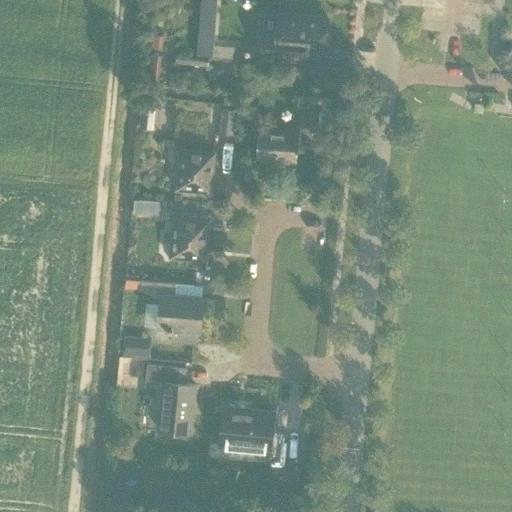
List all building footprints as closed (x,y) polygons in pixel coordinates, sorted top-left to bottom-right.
[(411,0),(412,10),(423,10),(423,0),(411,0)] [(327,18),(276,14),(275,32),(262,31),(260,56),(298,59),(299,47),(324,50),(327,18)] [(237,60),(253,62),(254,54),(238,52),(237,60)] [(307,92),(307,101),(325,102),(322,128),(331,128),(334,94),(307,92)] [(141,100),(140,109),(155,110),(155,102),(141,100)] [(234,134),(236,109),(222,108),(220,133),(234,134)] [(255,160),(294,164),(297,133),(258,129),(255,160)] [(174,189),(210,193),(213,153),(177,148),(174,189)] [(144,212),(145,196),(124,196),(123,212),(144,212)] [(167,257),(204,260),(207,221),(171,217),(167,257)] [(126,279),(125,289),(133,290),(134,280),(126,279)] [(200,297),(172,295),(173,283),(134,280),(133,290),(157,301),(158,301),(156,329),(169,330),(167,343),(195,345),(196,332),(197,332),(200,297)] [(150,357),(151,338),(126,337),(125,356),(150,357)] [(156,431),(188,434),(193,384),(183,383),(184,367),(144,363),(143,380),(161,382),(156,431)] [(220,407),(216,446),(272,451),(269,486),(299,489),(301,466),(283,464),(285,435),(271,434),(273,411),(220,407)] [(188,467),(187,478),(204,480),(205,469),(188,467)]
